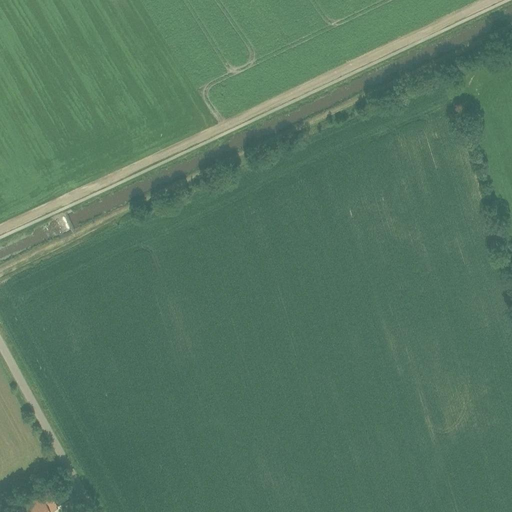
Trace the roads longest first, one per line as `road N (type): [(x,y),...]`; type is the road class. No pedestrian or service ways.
road 1 (track): [(0,276),(511,31)]
road 2 (track): [(488,0),(0,231)]
road 3 (unclassified): [(91,511),(0,344)]
